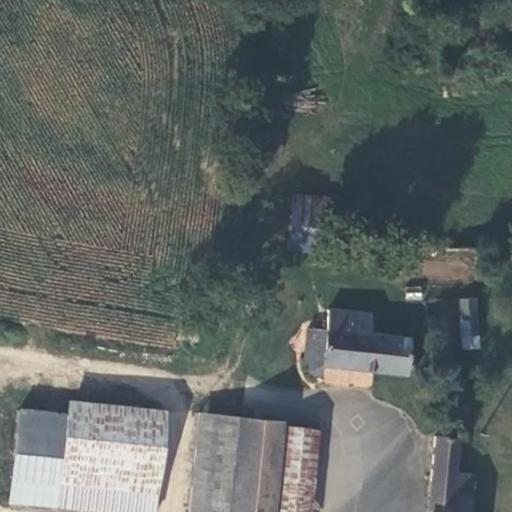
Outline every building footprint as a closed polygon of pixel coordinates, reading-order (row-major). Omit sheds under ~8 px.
[(314,234),(319,201),(288,197),(283,230),(314,234)] [(311,253),(314,234),(283,230),(280,230),(278,249),(311,253)] [(466,339),(484,337),(483,291),(460,292),(466,339)] [(320,362),(417,371),(420,352),(408,351),(410,335),(355,328),(357,314),(324,311),(322,328),(305,325),(300,361),(305,361),(305,371),(308,375),(318,377),(320,362)] [(70,410),(20,405),(16,450),(66,453),(70,410)] [(266,511),(277,422),(277,415),(203,405),(192,511),(266,511)] [(70,410),(66,453),(61,503),(157,511),(158,511),(167,419),(70,410)] [(307,511),(314,429),(277,422),(266,511),(307,511)] [(436,438),(427,511),(473,511),(477,477),(456,476),(460,441),(436,438)] [(12,498),(61,503),(66,453),(16,450),(12,498)]
